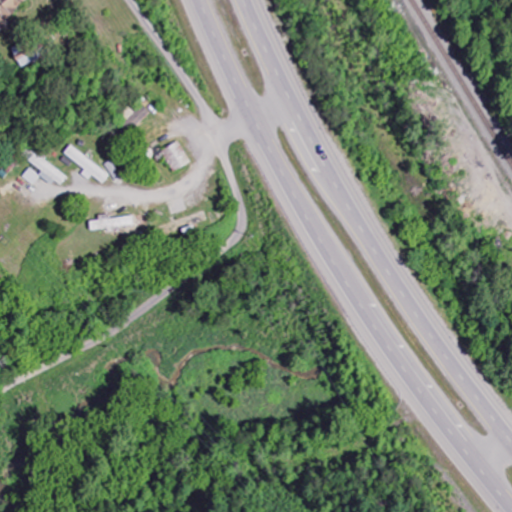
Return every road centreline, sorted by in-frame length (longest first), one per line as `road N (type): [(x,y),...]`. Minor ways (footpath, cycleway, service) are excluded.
road 1 (trunk): [(196,0),(319,241),(511,511)]
road 2 (trunk): [(511,450),(399,293),(249,0)]
road 3 (residential): [(299,104),(217,139),(244,212),(228,248),(131,321),(0,394)]
road 4 (residential): [(217,139),(206,170),(177,193),(147,200),(48,197)]
